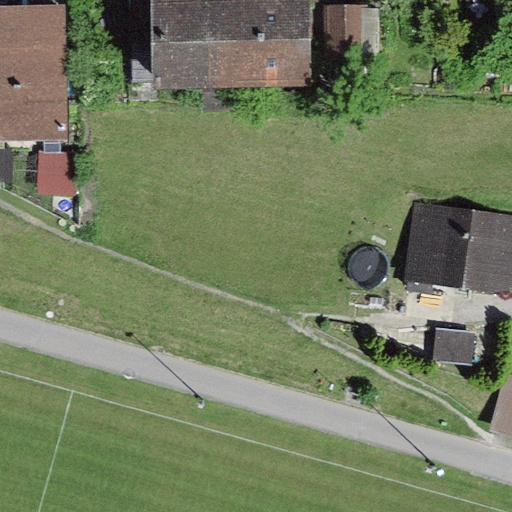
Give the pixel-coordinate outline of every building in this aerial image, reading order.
[(260,77),(259,0),(157,0),(156,77),(260,77)] [(259,0),(260,77),(313,77),(313,0),(259,0)] [(511,1),(497,2),(499,39),(511,38),(511,1)] [(69,2),(0,2),(0,127),(56,129),(70,98),(69,2)] [(360,7),(333,7),(333,57),(360,57),(360,7)] [(511,216),(419,204),(411,269),(511,281),(511,216)] [(476,331),(438,326),(434,358),(472,362),(476,331)] [(511,375),(507,374),(492,427),(511,433),(511,375)]
